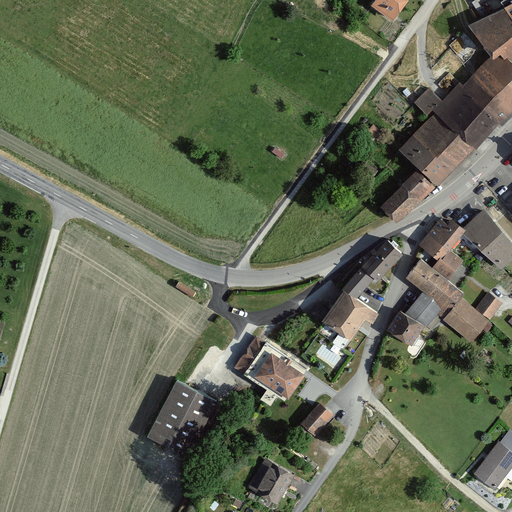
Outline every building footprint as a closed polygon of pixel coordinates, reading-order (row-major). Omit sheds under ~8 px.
[(377,0),(373,5),(395,22),(413,0),(377,0)] [(511,58),(511,4),(507,8),(508,10),(471,25),(497,56),(500,60),(506,55),(509,61),(511,58)] [(500,60),(497,56),(465,88),(503,124),(506,126),(511,118),(511,58),(509,61),(506,55),(500,60)] [(478,151),(503,124),(465,88),(461,84),(436,111),(438,113),(476,148),(478,151)] [(440,186),(476,148),(438,113),(403,150),(440,186)] [(273,153),(283,159),(288,151),(278,145),(273,153)] [(436,188),(419,171),(382,207),(396,220),(422,203),(436,188)] [(465,233),(504,269),(511,260),(511,238),(486,208),(466,227),(469,229),(465,233)] [(435,268),(451,281),(467,260),(454,249),(465,233),(469,229),(466,227),(455,218),(450,224),(441,217),(420,244),(441,261),(435,268)] [(381,281),(406,255),(390,240),(365,266),(377,277),(381,281)] [(425,291),(409,312),(427,327),(429,328),(440,315),(446,320),(464,297),(467,294),(451,281),(435,268),(423,258),(408,277),(425,291)] [(359,298),(377,277),(365,266),(346,288),(349,291),(359,298)] [(380,314),(376,310),(359,298),(349,291),(327,322),(353,341),(368,320),(374,324),(380,314)] [(489,291),(476,308),(464,297),(446,320),(474,343),(492,321),(490,319),(503,302),(489,291)] [(413,347),(427,327),(409,312),(404,309),(389,330),(413,347)] [(290,400),(309,369),(256,335),(236,366),(290,400)] [(217,400),(177,380),(149,435),(189,455),(217,400)] [(301,425),(315,439),(338,416),(324,402),(301,425)] [(511,469),(511,447),(501,440),(477,472),(499,488),(511,469)] [(270,457),(252,487),(281,504),(299,474),(270,457)]
